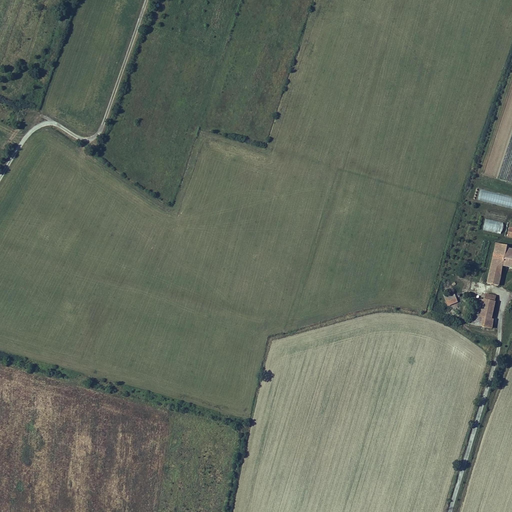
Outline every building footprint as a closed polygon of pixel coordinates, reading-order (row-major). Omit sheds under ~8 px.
[(484,174),(490,176),(494,162),(488,160),(484,174)] [(511,208),(511,196),(480,189),(477,201),(511,208)] [(503,234),(505,223),(483,219),(481,230),(503,234)] [(488,272),(486,282),(496,285),(502,265),(511,267),(511,248),(506,247),(507,244),(495,241),(488,272)] [(450,289),(441,292),(443,298),(453,295),(450,289)] [(482,299),(477,325),(489,328),(491,319),(488,318),(494,294),(484,292),(482,299)] [(473,297),(466,323),(476,326),(477,325),(482,299),(473,297)]
